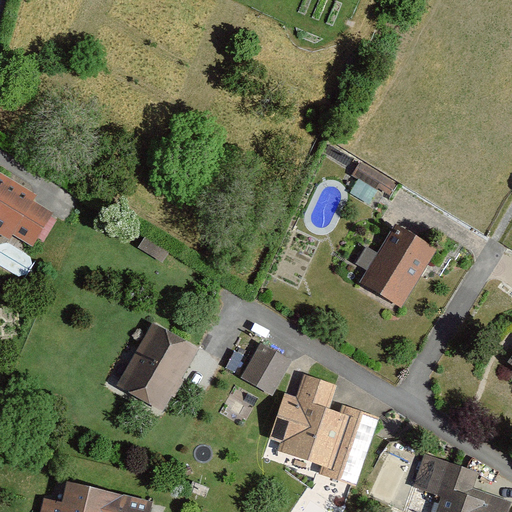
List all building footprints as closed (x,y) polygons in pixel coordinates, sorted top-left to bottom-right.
[(365,164),(349,188),(375,205),(390,181),(365,164)] [(36,193),(0,171),(0,230),(30,248),(52,212),(32,200),(36,193)] [(444,258),(409,235),(372,291),(407,314),(444,258)] [(202,356),(157,330),(123,390),(167,416),(202,356)] [(511,351),(503,363),(511,369),(511,351)] [(293,369),(264,352),(246,383),(275,399),(293,369)] [(357,493),(378,426),(332,412),(337,395),(306,385),(300,404),(289,401),(273,454),(320,469),(316,480),(357,493)] [(466,474),(428,461),(416,496),(442,504),(440,511),(498,511),(463,494),(466,474)] [(152,511),(153,505),(71,486),(64,506),(42,500),(40,511),(152,511)]
